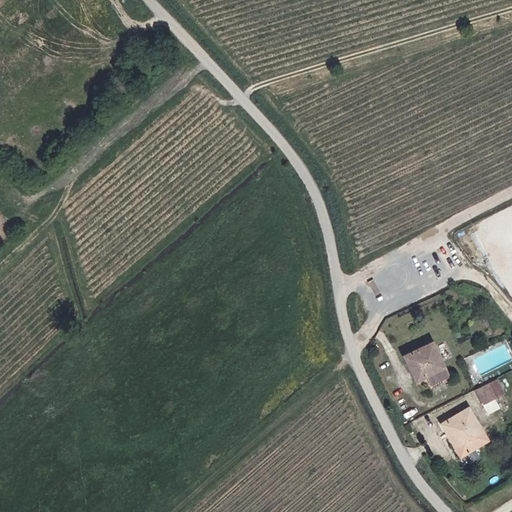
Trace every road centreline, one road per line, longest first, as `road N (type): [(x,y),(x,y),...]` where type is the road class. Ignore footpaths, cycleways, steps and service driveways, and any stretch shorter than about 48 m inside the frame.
road 1 (unclassified): [(156,0),(314,178),(361,356),(418,476),(455,511)]
road 2 (unknown): [(344,269),(511,194)]
road 3 (unknown): [(358,344),(382,331),(393,312),(462,278),(489,276),(511,296)]
